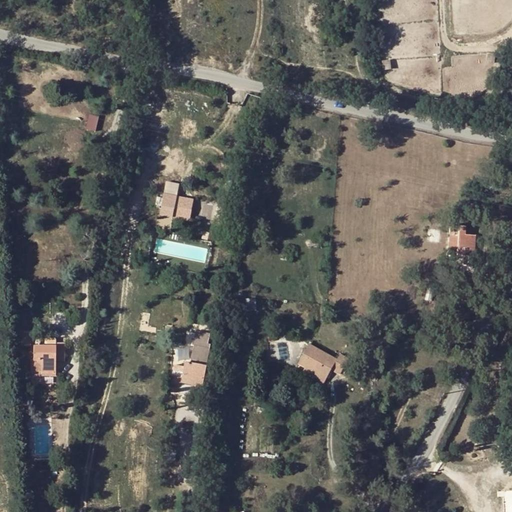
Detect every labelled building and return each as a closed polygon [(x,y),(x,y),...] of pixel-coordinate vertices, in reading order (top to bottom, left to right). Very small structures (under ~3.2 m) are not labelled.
[(495,54),(486,55),(487,64),(495,64),(495,54)] [(96,130),(99,116),(90,114),(87,128),(96,130)] [(166,195),(164,206),(177,209),(179,197),(166,195)] [(449,225),(448,255),(464,256),(474,257),(474,235),(465,235),(466,227),(449,225)] [(464,265),(473,266),(474,257),(464,256),(464,265)] [(426,283),(423,300),(430,301),(434,284),(426,283)] [(194,301),(175,298),(173,304),(182,305),(192,307),(194,301)] [(244,298),(245,309),(255,309),(256,298),(244,298)] [(180,324),(189,324),(192,307),(182,305),(180,324)] [(42,374),(55,374),(55,360),(55,356),(64,356),(65,342),(54,342),(54,344),(44,344),(34,344),(34,358),(31,358),(31,371),(42,372),(42,374)] [(308,343),(298,363),(304,366),(326,376),(331,368),(340,373),(348,357),(340,352),(336,358),(308,343)] [(200,384),(208,347),(193,344),(189,362),(184,361),(184,362),(181,381),(200,384)] [(181,381),(184,362),(177,361),(173,382),(179,392),(190,394),(191,390),(198,392),(200,384),(181,381)] [(326,376),(304,366),(302,371),(322,382),(326,376)] [(208,478),(217,479),(218,472),(209,471),(208,478)] [(217,479),(208,478),(207,486),(216,487),(217,479)]
